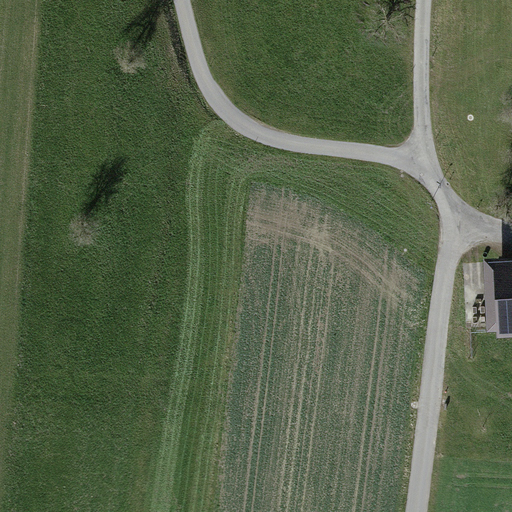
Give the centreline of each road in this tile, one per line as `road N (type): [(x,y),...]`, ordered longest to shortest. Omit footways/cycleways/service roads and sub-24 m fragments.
road 1 (track): [(184,0),(218,97),(250,127),(300,144),(423,160)]
road 2 (unclassified): [(417,511),(452,252),(469,220)]
road 3 (residential): [(469,220),(423,160),(425,0)]
